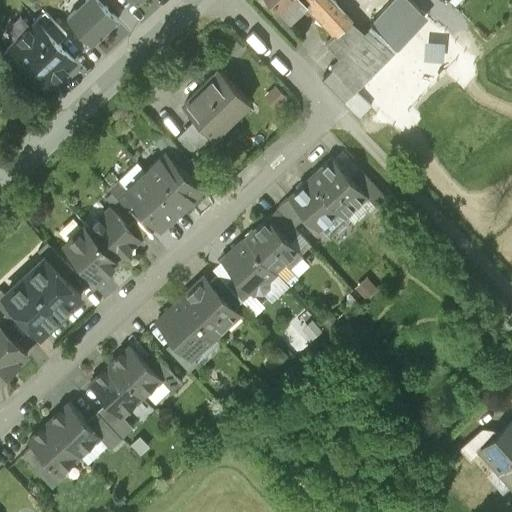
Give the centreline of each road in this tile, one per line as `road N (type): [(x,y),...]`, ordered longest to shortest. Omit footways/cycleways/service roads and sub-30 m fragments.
road 1 (residential): [(0,423),(332,109)]
road 2 (residential): [(0,186),(203,0)]
road 3 (residential): [(225,0),(332,109)]
